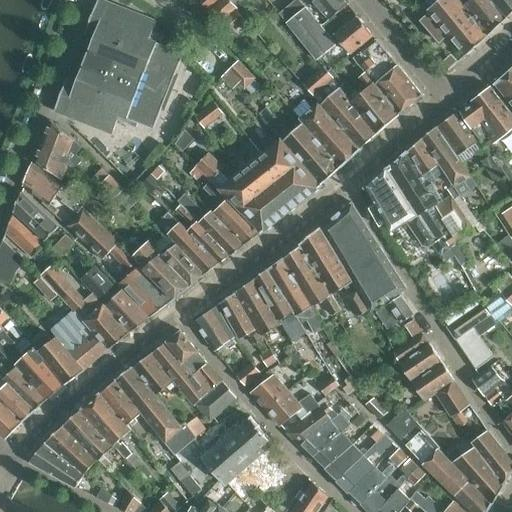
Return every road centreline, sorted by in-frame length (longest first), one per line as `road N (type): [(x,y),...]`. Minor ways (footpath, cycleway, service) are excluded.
road 1 (residential): [(346,181),(511,446)]
road 2 (residential): [(355,511),(177,312)]
road 3 (residential): [(0,212),(84,0)]
road 4 (tertiary): [(13,463),(177,312)]
road 5 (tertiary): [(177,312),(346,181)]
road 6 (residential): [(441,101),(364,0)]
road 7 (tertiary): [(346,181),(441,101)]
